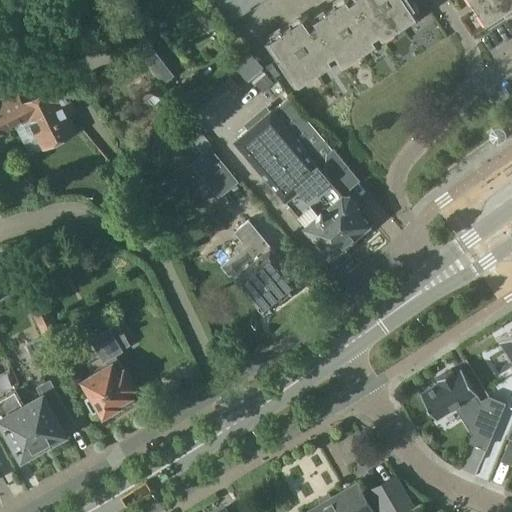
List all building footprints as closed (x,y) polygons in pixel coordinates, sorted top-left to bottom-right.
[(215,0),(230,22),(251,8),(250,7),(259,1),(260,2),(263,0),(215,0)] [(340,0),(311,20),(306,13),(266,40),(295,84),(335,58),(339,64),(420,11),(412,0),(340,0)] [(511,0),(472,0),(489,24),(511,8),(511,0)] [(0,131),(1,131),(0,128),(13,122),(30,154),(43,147),(43,146),(76,130),(67,112),(74,108),(61,82),(22,101),(18,94),(0,102),(0,131)] [(297,214),(306,224),(306,225),(330,253),(367,222),(356,208),(356,202),(348,194),(345,194),(332,179),(348,166),(289,95),(235,141),(285,200),(285,199),(292,206),(291,206),(298,213),(297,214)] [(239,181),(212,147),(193,162),(220,196),(239,181)] [(239,250),(222,264),(229,272),(235,273),(264,308),(269,309),(279,301),(279,296),(299,279),(269,244),(270,244),(249,219),(235,231),(243,240),(236,246),(239,250)] [(8,271),(0,274),(0,296),(17,289),(8,271)] [(60,332),(49,308),(36,313),(47,338),(60,332)] [(108,365),(83,379),(91,394),(84,398),(93,413),(100,409),(103,414),(104,413),(110,415),(117,411),(118,405),(117,402),(131,394),(128,389),(134,385),(123,367),(123,368),(118,360),(119,359),(115,353),(122,349),(109,328),(92,338),(104,359),(108,365)] [(511,328),(499,336),(511,356),(511,328)] [(27,343),(41,370),(56,362),(43,335),(27,343)] [(455,408),(460,415),(482,402),(461,367),(453,372),(452,370),(437,379),(438,381),(420,392),(436,419),(455,408)] [(25,405),(44,442),(63,431),(62,430),(71,425),(63,411),(65,410),(49,380),(37,386),(42,395),(26,404),(25,405)] [(0,398),(0,411),(3,417),(2,417),(22,454),(23,454),(28,454),(35,451),(36,446),(44,442),(30,415),(25,405),(26,404),(17,389),(0,398)] [(493,431),(505,402),(488,395),(476,424),(493,431)] [(395,477),(371,491),(382,511),(400,511),(412,505),(395,477)] [(373,511),(357,484),(309,511),(373,511)]
